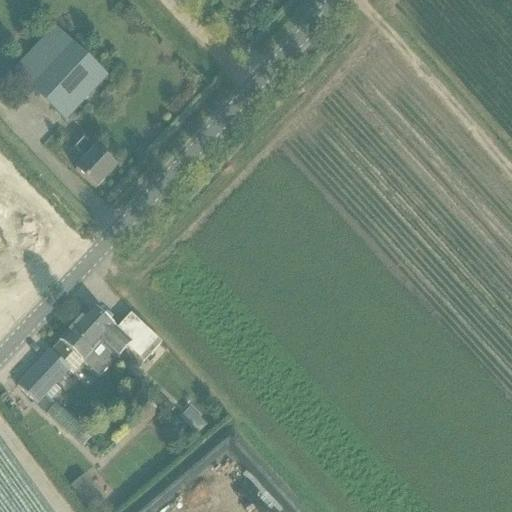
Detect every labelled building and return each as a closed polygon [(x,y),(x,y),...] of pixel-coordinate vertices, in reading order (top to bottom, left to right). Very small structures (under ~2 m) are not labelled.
[(106,78),(92,65),(53,28),(11,73),(31,91),(50,109),(64,123),(106,78)] [(115,169),(83,139),(74,150),(85,161),(75,172),(95,191),(115,169)] [(90,308),(59,342),(59,343),(72,355),(83,364),(98,379),(114,360),(125,349),(143,365),(161,345),(130,316),(115,331),(114,330),(105,322),(90,308)] [(49,352),(17,388),(31,401),(46,414),(54,404),(46,397),(49,393),(54,398),(59,393),(54,389),(69,372),(73,375),(83,364),(72,355),(59,343),(59,342),(52,350),(49,353),(49,352)] [(144,407),(149,413),(160,402),(155,396),(144,407)] [(168,424),(175,431),(181,424),(174,418),(168,424)] [(0,511),(49,511),(0,443),(0,511)] [(83,477),(70,487),(89,511),(93,511),(104,503),(83,477)]
